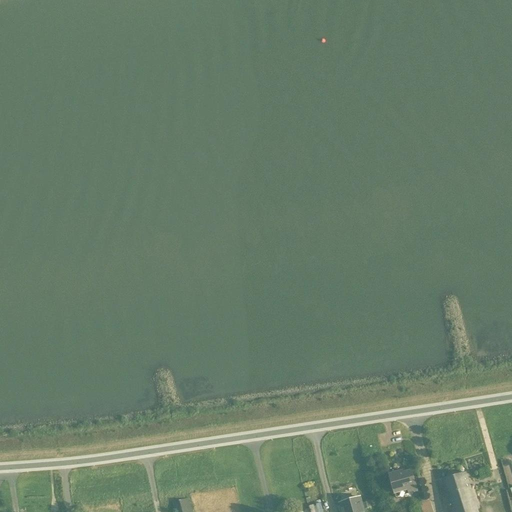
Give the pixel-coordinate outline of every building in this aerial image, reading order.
[(396,498),(418,492),(412,471),(404,473),(403,471),(389,475),(395,495),(396,498)] [(452,511),(477,511),(466,473),(443,481),(452,511)] [(356,487),(336,493),(338,500),(358,494),(356,487)] [(191,511),(187,498),(172,503),(174,511),(191,511)] [(342,511),(363,511),(363,509),(362,503),(360,498),(340,503),(342,511)]
